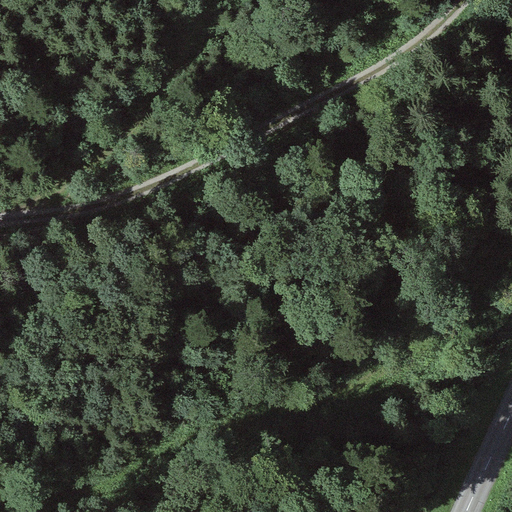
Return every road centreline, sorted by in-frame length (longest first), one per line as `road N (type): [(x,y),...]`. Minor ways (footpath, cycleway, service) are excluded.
road 1 (track): [(511,237),(383,373),(188,434),(42,511)]
road 2 (track): [(464,0),(386,67),(180,175),(119,199),(0,220)]
road 3 (track): [(0,220),(110,148),(140,114),(200,0)]
